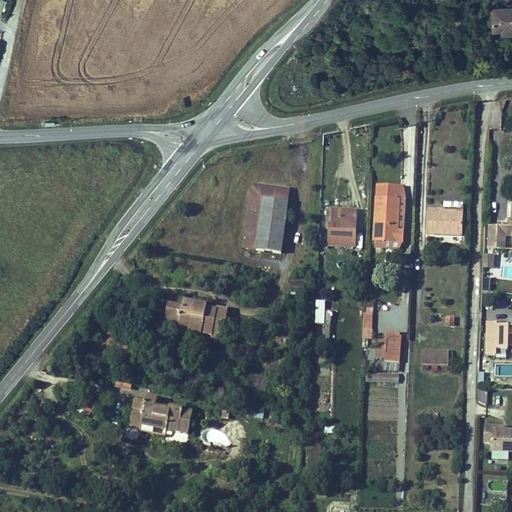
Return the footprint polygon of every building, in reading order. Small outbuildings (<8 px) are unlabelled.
[(511,3),(493,5),(494,26),(506,25),(511,24),(511,3)] [(281,245),(290,183),(257,178),(249,186),(241,238),(242,239),(281,245)] [(374,240),(391,241),(393,185),(376,184),(374,240)] [(393,185),(391,241),(405,242),(406,228),(399,228),(401,185),(393,185)] [(341,246),(343,209),(333,209),(333,219),(333,225),(327,225),(327,245),(341,246)] [(356,209),(343,209),(341,246),(355,246),(356,209)] [(464,233),(465,211),(445,210),(431,210),(430,231),(464,233)] [(511,226),(509,226),(489,225),(488,248),(497,249),(498,235),(506,236),(511,236),(511,226)] [(498,235),(497,249),(505,249),(506,236),(498,235)] [(484,266),(494,267),(494,254),(484,254),(484,266)] [(511,267),(504,267),(503,276),(511,277),(511,267)] [(291,282),(291,292),(304,293),(305,282),(291,282)] [(221,338),(227,307),(216,305),(215,308),(207,306),(207,303),(181,298),(180,304),(167,302),(164,320),(188,325),(188,327),(210,332),(210,336),(221,338)] [(331,336),(332,300),(324,299),(323,336),(331,336)] [(187,333),(188,327),(188,325),(164,320),(157,319),(156,326),(187,333)] [(498,320),(486,320),(485,351),(498,352),(498,348),(511,348),(511,327),(511,325),(498,325),(498,320)] [(397,365),(399,336),(387,336),(386,350),(385,364),(397,365)] [(448,365),(449,351),(424,350),(423,364),(448,365)] [(258,390),(260,374),(251,373),(249,388),(258,390)] [(479,401),(487,405),(488,389),(479,388),(479,401)] [(188,433),(193,408),(170,404),(170,407),(154,405),(155,397),(145,395),(144,398),(135,397),(129,423),(141,426),(142,419),(152,420),(151,426),(167,429),(188,433)] [(92,414),(99,402),(90,397),(83,408),(92,414)] [(244,409),(243,418),(263,420),(264,411),(244,409)] [(152,420),(142,419),(141,426),(140,430),(166,435),(167,429),(151,426),(152,420)] [(511,450),(511,429),(506,429),(506,431),(503,431),(503,429),(493,428),(494,425),(485,425),(484,441),(492,441),(491,450),(511,450)] [(423,500),(423,508),(435,508),(435,500),(423,500)]
